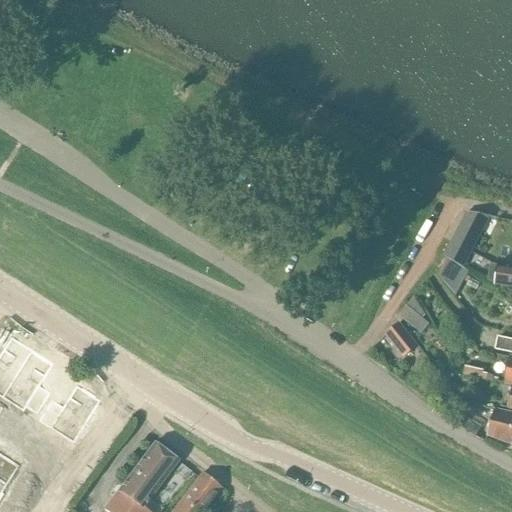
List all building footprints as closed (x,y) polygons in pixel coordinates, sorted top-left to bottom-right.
[(489,218),(465,214),(454,237),(443,257),(448,259),(443,268),(457,277),(463,267),(464,268),(474,248),(489,218)] [(490,264),(488,281),(495,286),(511,288),(511,267),(499,265),(490,264)] [(421,335),(429,324),(423,319),(426,316),(414,297),(406,306),(398,316),(421,335)] [(404,356),(416,347),(399,326),(387,335),(404,356)] [(511,340),(498,337),(495,350),(511,353),(511,340)] [(0,398),(1,399),(31,352),(10,338),(0,354),(0,398)] [(31,352),(1,399),(23,413),(25,409),(36,416),(49,395),(38,388),(52,367),(47,363),(47,362),(36,354),(35,356),(31,353),(32,352),(31,352)] [(496,382),(497,378),(487,376),(487,375),(483,374),(484,371),(465,367),(464,376),(486,381),(486,380),(496,382)] [(51,402),(38,423),(73,445),(84,426),(88,429),(97,416),(93,413),(100,402),(94,399),(95,398),(82,389),(81,390),(76,387),(62,409),(51,402)] [(511,445),(511,414),(495,410),(487,437),(507,444),(511,445)] [(105,508),(104,510),(106,511),(147,511),(143,509),(177,463),(170,457),(153,444),(105,508)] [(0,455),(0,482),(6,486),(18,467),(0,455)] [(181,500),(195,511),(202,511),(221,489),(202,473),(181,500)] [(195,511),(181,500),(172,511),(195,511)]
